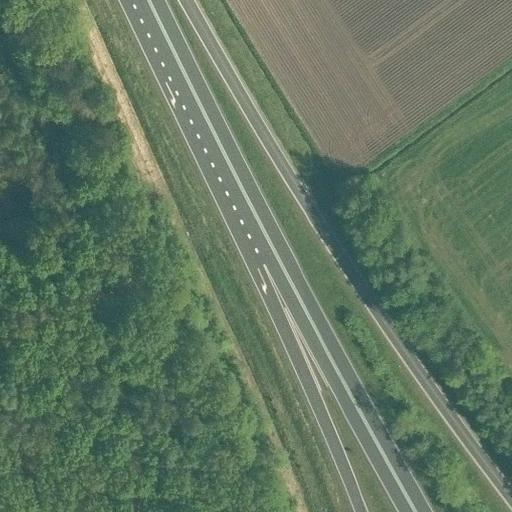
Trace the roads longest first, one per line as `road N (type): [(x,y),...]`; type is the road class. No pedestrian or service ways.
road 1 (trunk): [(511,499),(397,344),(181,0)]
road 2 (trunk): [(277,259),(142,0)]
road 3 (trunk): [(414,511),(277,259)]
road 4 (trunk): [(277,259),(358,511)]
